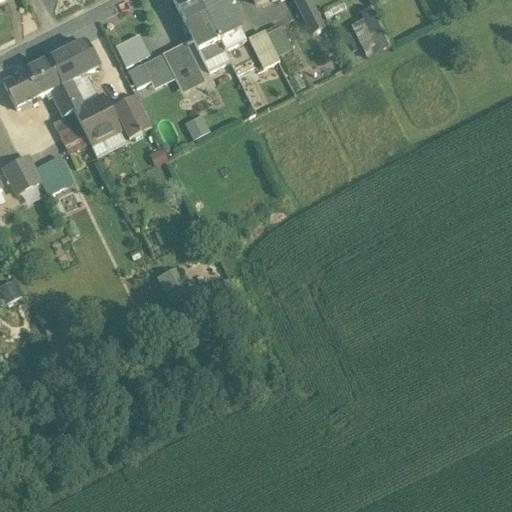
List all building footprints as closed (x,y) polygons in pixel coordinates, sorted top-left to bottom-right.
[(174,0),(173,1),(200,55),(220,44),(207,18),(198,0),(174,0)] [(224,0),(198,0),(207,18),(228,7),(224,0)] [(315,0),(297,0),(314,37),(329,30),(315,0)] [(228,7),(207,18),(220,44),(226,55),(247,44),(228,7)] [(378,11),(353,22),(368,58),(393,47),(378,11)] [(143,35),(116,47),(126,70),(153,58),(143,35)] [(265,35),(250,43),(264,72),(280,64),(265,35)] [(99,65),(88,43),(69,52),(83,80),(95,74),(93,68),(99,65)] [(220,44),(200,55),(210,75),(230,65),(226,55),(220,44)] [(203,78),(186,46),(163,57),(180,90),(203,78)] [(83,80),(69,52),(48,63),(62,90),(73,84),(83,80)] [(48,63),(4,85),(17,112),(51,95),(62,90),(48,63)] [(73,84),(62,90),(75,116),(86,110),(86,109),(73,84)] [(62,90),(51,95),(64,121),(75,116),(62,90)] [(136,98),(113,110),(130,142),(153,131),(136,98)] [(103,101),(86,109),(86,110),(75,116),(88,143),(91,149),(120,134),(103,101)] [(88,143),(75,116),(64,121),(54,126),(68,153),(88,143)] [(195,140),(212,132),(205,117),(187,125),(195,140)] [(28,160),(4,173),(17,198),(41,185),(36,174),(28,160)] [(52,165),(36,174),(41,185),(48,199),(64,190),(52,165)] [(15,284),(2,288),(8,303),(21,299),(15,284)]
